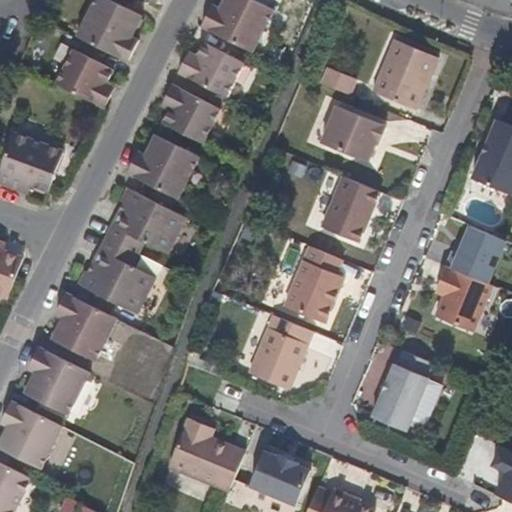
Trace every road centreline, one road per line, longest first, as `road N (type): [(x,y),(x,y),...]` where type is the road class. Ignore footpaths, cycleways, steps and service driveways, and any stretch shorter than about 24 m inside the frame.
road 1 (residential): [(323,437),(499,34)]
road 2 (residential): [(64,240),(185,0)]
road 3 (residential): [(323,437),(454,495)]
road 4 (residential): [(0,365),(64,240)]
